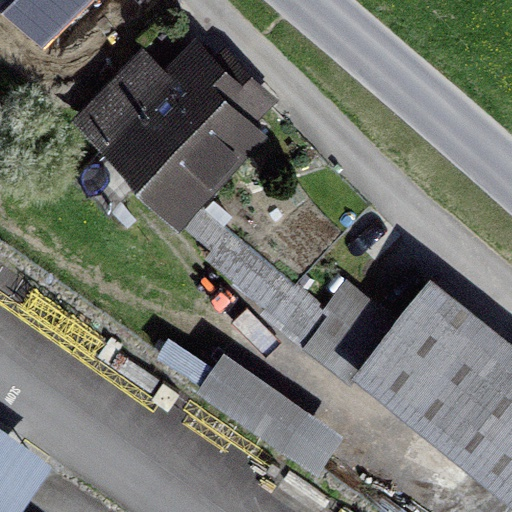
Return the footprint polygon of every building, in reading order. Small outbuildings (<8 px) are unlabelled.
[(0,0),(0,38),(5,47),(76,0),(0,0)] [(164,45),(63,132),(152,233),(252,146),(164,45)] [(390,311),(344,269),(321,295),(212,198),(185,227),(340,366),(390,311)] [(511,511),(511,355),(432,288),(350,385),(500,511),(511,511)] [(199,381),(324,463),(349,424),(225,342),(199,381)]
